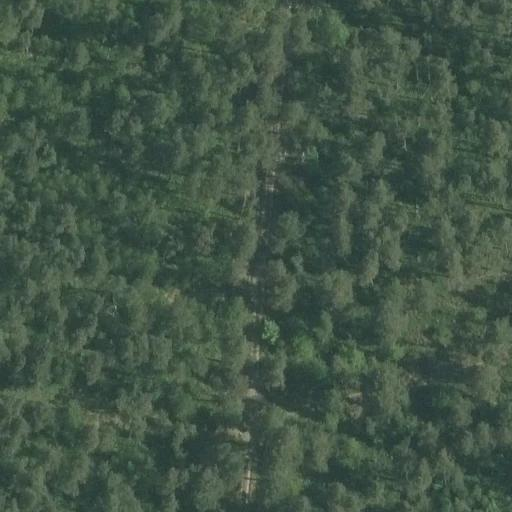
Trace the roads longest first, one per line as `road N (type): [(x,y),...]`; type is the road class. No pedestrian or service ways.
road 1 (track): [(238,511),(285,0)]
road 2 (track): [(247,418),(511,354)]
